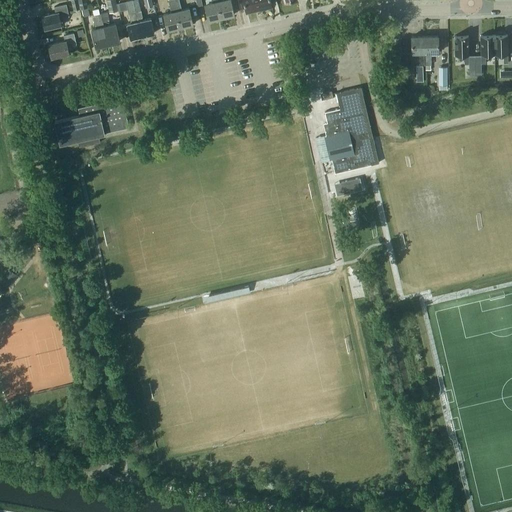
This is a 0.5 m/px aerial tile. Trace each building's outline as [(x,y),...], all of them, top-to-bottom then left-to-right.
[(71,0),(73,10),(80,9),(77,0),(71,0)] [(88,7),(85,0),(78,0),(81,9),(82,9),(84,17),(90,15),(88,7)] [(106,0),(109,13),(118,11),(115,0),(106,0)] [(140,36),(135,11),(132,0),(131,0),(126,1),(131,22),(127,23),(131,38),(140,36)] [(180,27),(173,0),(168,0),(171,12),(163,14),(167,30),(180,27)] [(178,0),(173,0),(180,27),(193,24),(189,8),(181,10),(178,0)] [(221,17),(216,0),(210,0),(211,2),(205,4),(208,20),(221,17)] [(216,0),(221,17),(234,14),(230,0),(216,0)] [(259,8),(256,0),(243,0),(246,11),(259,8)] [(42,16),(45,29),(61,25),(59,18),(69,16),(66,3),(54,6),(55,12),(42,16)] [(141,10),(135,11),(140,36),(154,33),(150,18),(143,20),(141,10)] [(107,11),(100,13),(102,22),(109,20),(107,11)] [(102,22),(100,13),(92,15),(95,28),(92,29),(96,46),(107,44),(103,26),(102,22)] [(115,23),(103,26),(107,44),(119,41),(115,23)] [(48,44),(51,56),(69,52),(67,46),(76,43),(74,32),(64,35),(65,41),(48,44)] [(494,34),(480,35),(481,63),(485,63),(485,54),(494,54),(494,34)] [(508,62),(507,34),(494,34),(494,54),(503,54),(504,63),(508,62)] [(424,36),(425,65),(425,70),(430,70),(430,64),(431,64),(431,52),(438,52),(438,35),(424,36)] [(455,55),(464,55),(464,63),(469,63),(468,35),(454,35),(455,55)] [(423,65),(425,65),(424,36),(411,36),(412,53),(419,52),(419,65),(423,65)] [(438,85),(447,85),(447,67),(438,67),(438,85)] [(331,159),(335,173),(379,164),(374,140),(361,86),(338,91),(342,107),(324,111),(327,122),(326,122),(324,126),(326,135),(324,135),(330,160),(331,159)] [(322,92),(324,99),(333,97),(331,90),(322,92)] [(104,132),(128,127),(121,98),(78,108),(80,115),(55,120),(60,143),(77,139),(79,146),(97,142),(95,135),(104,133),(104,132)] [(360,177),(340,182),(343,193),(362,189),(360,177)] [(0,278),(8,285),(17,273),(9,267),(0,278)] [(204,295),(205,302),(250,292),(248,285),(204,295)]
